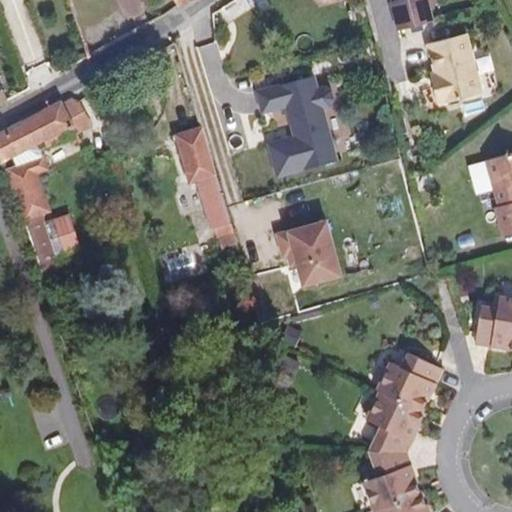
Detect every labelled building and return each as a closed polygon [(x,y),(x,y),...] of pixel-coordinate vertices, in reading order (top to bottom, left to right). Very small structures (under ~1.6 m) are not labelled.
[(387,0),(396,29),(437,18),(432,0),(387,0)] [(488,89),(473,30),(429,41),(436,69),(434,70),(442,101),(488,89)] [(296,134),(270,141),(279,175),(339,159),(325,105),(331,104),(336,96),(334,89),(326,84),(320,86),(317,74),(259,89),(264,111),(288,104),(293,124),(297,123),(300,133),(296,134)] [(3,79),(0,80),(0,105),(13,98),(3,79)] [(43,215),(39,206),(48,203),(38,172),(49,168),(43,149),(69,135),(73,142),(82,137),(78,129),(91,123),(88,119),(75,94),(0,133),(0,153),(41,271),(54,267),(59,265),(57,257),(80,249),(70,217),(46,224),(43,215)] [(199,183),(213,228),(215,228),(232,223),(203,127),(176,135),(189,176),(197,174),(199,183)] [(511,151),(487,158),(499,203),(495,204),(504,234),(511,231),(511,151)] [(189,176),(192,184),(199,183),(197,174),(189,176)] [(329,219),(279,232),(285,255),(290,254),(296,252),(299,263),(305,284),(344,274),(329,219)] [(216,237),(235,232),(232,223),(215,228),(216,237)] [(293,264),(299,263),(296,252),(290,254),(293,264)] [(511,302),(476,298),(467,346),(511,352),(511,302)] [(423,511),(399,449),(434,372),(400,355),(395,369),(381,363),(358,421),(372,430),(360,453),(371,479),(356,485),(366,511),(423,511)]
